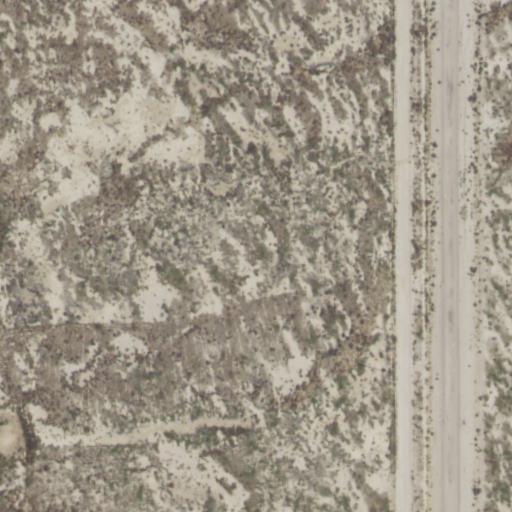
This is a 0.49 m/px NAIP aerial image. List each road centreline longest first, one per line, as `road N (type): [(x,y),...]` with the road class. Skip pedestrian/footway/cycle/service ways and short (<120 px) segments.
road 1 (residential): [(399,511),(398,0)]
road 2 (residential): [(453,511),(453,0)]
